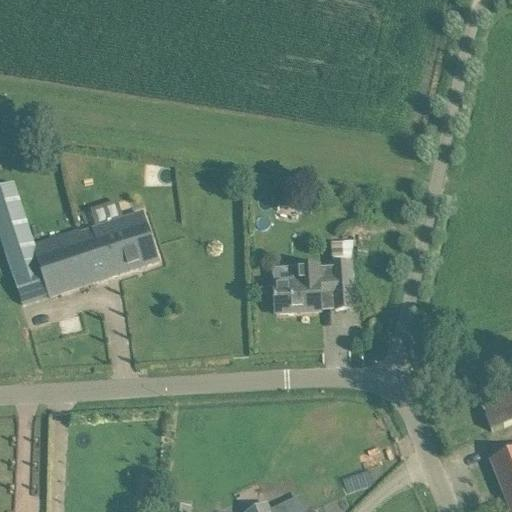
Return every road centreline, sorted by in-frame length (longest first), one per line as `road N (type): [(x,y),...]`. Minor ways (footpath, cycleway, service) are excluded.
road 1 (unclassified): [(485,0),(469,34),(384,384)]
road 2 (unclassified): [(0,395),(322,377),(384,384)]
